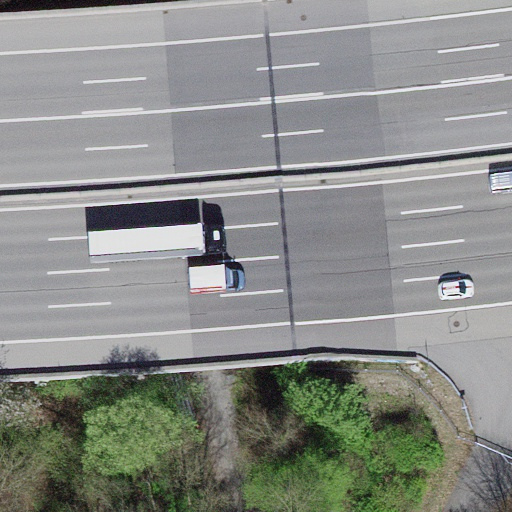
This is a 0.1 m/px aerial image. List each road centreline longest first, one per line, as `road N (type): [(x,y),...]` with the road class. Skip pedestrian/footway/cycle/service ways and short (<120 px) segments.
road 1 (track): [(213,0),(202,21),(203,127),(242,511)]
road 2 (motorway): [(511,76),(0,119)]
road 3 (motorway): [(0,277),(511,235)]
